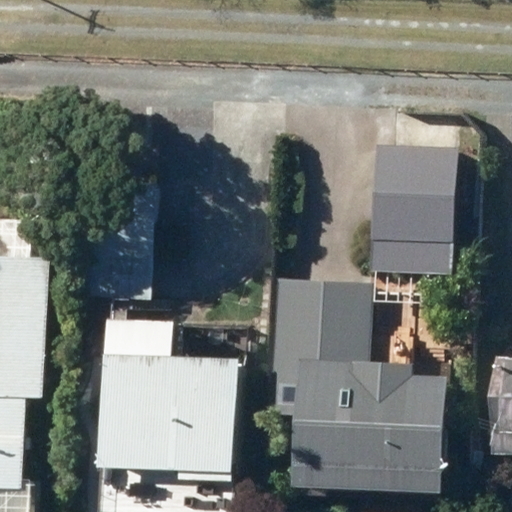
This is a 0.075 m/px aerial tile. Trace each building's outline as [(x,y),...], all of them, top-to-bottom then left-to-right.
[(35,142),(35,166),(84,167),(85,143),(35,142)] [(380,152),(376,276),(456,278),(460,154),(380,152)] [(89,226),(87,299),(154,301),(156,228),(150,228),(151,219),(136,218),(136,203),(104,202),(103,226),(89,226)] [(0,492),(30,493),(32,401),(48,401),(52,261),(0,259),(0,492)] [(373,375),(375,287),(274,285),(271,416),(301,417),(299,479),(294,479),(294,494),(448,498),(451,377),(373,375)] [(179,360),(180,326),(111,323),(105,511),(241,511),(246,362),(179,360)] [(511,360),(500,360),(495,454),(511,454),(511,360)]
